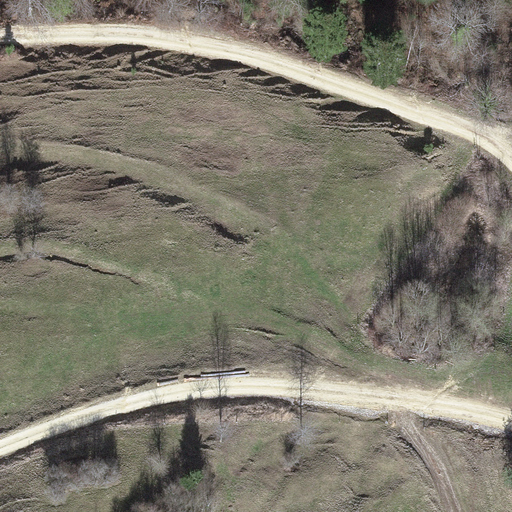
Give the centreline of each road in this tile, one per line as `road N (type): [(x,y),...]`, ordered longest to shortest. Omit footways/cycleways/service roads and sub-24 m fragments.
road 1 (track): [(511,156),(474,132),(222,49),(118,31),(0,32)]
road 2 (track): [(0,448),(128,403),(217,386),(303,388),(511,421)]
road 3 (track): [(400,400),(458,511)]
